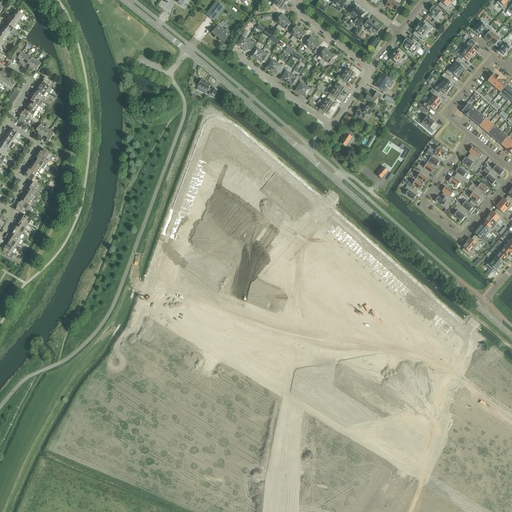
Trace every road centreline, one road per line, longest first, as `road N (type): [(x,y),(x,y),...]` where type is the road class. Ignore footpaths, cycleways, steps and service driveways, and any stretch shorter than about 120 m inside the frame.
road 1 (residential): [(318,199),(213,115),(151,289)]
road 2 (residential): [(318,199),(472,332),(450,370)]
road 3 (track): [(0,500),(63,379),(112,328),(129,338)]
road 4 (residential): [(469,134),(423,208),(462,236),(511,176)]
road 5 (unclassified): [(479,308),(336,180)]
road 6 (residential): [(303,342),(269,511)]
road 7 (residential): [(151,289),(227,333),(303,342)]
road 8 (unclassified): [(305,154),(187,51)]
road 9 (residential): [(303,342),(350,348),(437,392)]
road 10 (residential): [(318,199),(303,342)]
road 11 (residential): [(132,331),(62,443)]
road 12 (residential): [(437,392),(432,434),(394,511)]
road 13 (residential): [(505,67),(491,57),(446,114),(469,134)]
